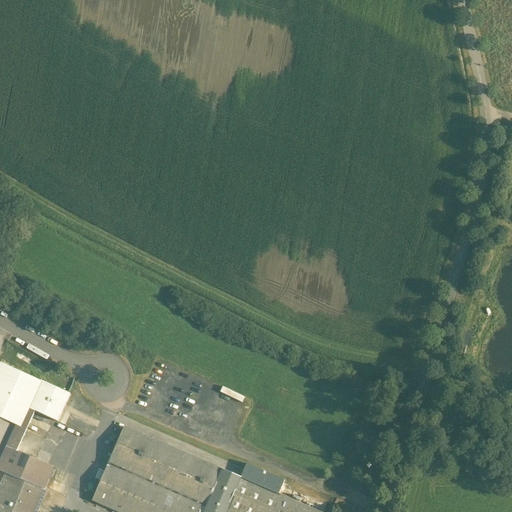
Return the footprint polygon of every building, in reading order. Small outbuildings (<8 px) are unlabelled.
[(16,357),(17,358),(34,368),(36,367),(37,366),(37,364),(37,362),(20,352),(18,353),(17,354),(17,355),(16,357)] [(41,382),(1,364),(0,366),(0,418),(16,426),(21,428),(30,409),(42,382),(41,382)] [(42,382),(30,409),(35,412),(58,422),(71,395),(41,381),(41,382),(42,382)] [(16,426),(0,461),(0,471),(44,490),(44,489),(45,489),(54,467),(17,452),(33,417),(35,412),(30,409),(21,428),(16,426)] [(45,417),(35,412),(33,417),(43,422),(45,417)] [(66,424),(69,414),(64,412),(61,422),(66,424)] [(0,418),(0,461),(16,426),(0,418)] [(241,478),(124,427),(92,501),(117,511),(319,511),(279,494),(241,478)] [(389,459),(370,453),(363,475),(382,481),(389,459)] [(283,485),(285,481),(247,464),(241,478),(279,494),(283,485)] [(34,511),(44,490),(0,471),(0,511),(34,511)]
